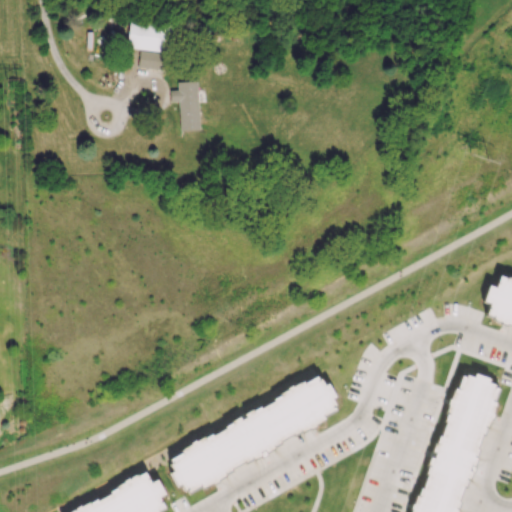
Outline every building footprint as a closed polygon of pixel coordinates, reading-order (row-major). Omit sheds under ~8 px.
[(126,47),(167,51),(170,22),(129,18),(126,47)] [(137,67),(159,69),(161,52),(139,50),(137,67)] [(199,129),(196,80),(176,81),(177,90),(168,90),(169,101),(177,100),(179,130),(199,129)] [(499,275),(511,279),(511,324),(486,316),(490,304),(483,302),(489,285),(496,287),(499,275)] [(410,511),(458,372),(470,376),(472,369),(489,374),(486,382),(499,386),(455,511),(410,511)] [(169,457),(314,375),(320,385),(326,381),(335,396),(328,400),(335,412),(190,494),(184,484),(178,487),(169,471),(175,468),(169,457)] [(0,428),(0,435),(2,442),(14,439),(11,425),(0,428)] [(70,511),(143,471),(149,482),(156,478),(165,493),(158,497),(165,508),(157,511),(70,511)]
